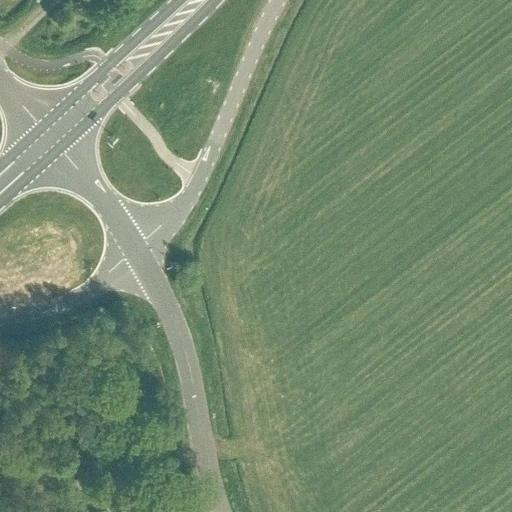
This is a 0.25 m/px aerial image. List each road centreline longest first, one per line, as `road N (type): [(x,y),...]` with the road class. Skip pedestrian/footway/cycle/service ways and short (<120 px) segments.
road 1 (unclassified): [(136,251),(193,188),(276,0)]
road 2 (unclassified): [(219,511),(184,346),(136,251)]
road 3 (primary): [(58,147),(211,0)]
road 4 (primary): [(178,0),(40,127)]
road 5 (unclassified): [(0,316),(76,296),(136,251)]
road 6 (unclassified): [(136,251),(58,147)]
